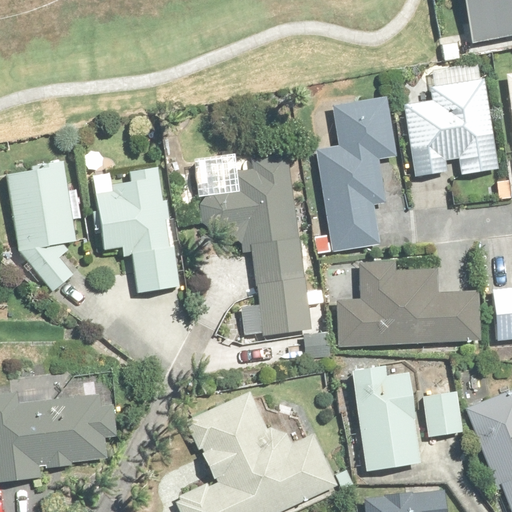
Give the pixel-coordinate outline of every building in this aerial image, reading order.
[(511,0),(465,0),(474,44),(511,36),(511,0)] [(436,101),(405,105),(416,177),(448,172),(447,161),(460,159),(462,175),(499,169),(486,80),(434,88),(436,101)] [(397,156),(387,96),(332,105),(339,147),(316,151),(333,252),(380,244),(374,207),(387,205),(379,159),(397,156)] [(289,159),(201,171),(203,190),(209,189),(209,193),(207,194),(206,195),(205,196),(204,197),(203,198),(202,199),(202,201),(201,202),(201,204),(201,205),(200,207),(201,208),(201,210),(201,211),(201,213),(202,214),(203,215),(203,217),(204,218),(205,219),(207,220),(208,221),(209,222),(210,222),(212,223),(213,223),(214,227),(225,226),(226,233),(244,249),(251,248),(257,291),(305,284),(289,159)] [(49,246),(78,241),(75,219),(82,218),(77,190),(70,192),(65,161),(33,167),(33,170),(7,174),(20,251),(56,289),(74,273),(49,246)] [(164,200),(160,168),(130,172),(131,183),(111,185),(110,174),(96,175),(103,250),(123,248),(124,257),(132,256),(136,292),(181,287),(172,199),(164,200)] [(396,263),(360,263),(360,300),(337,300),(338,344),(482,341),(481,292),(437,293),(437,271),(396,272),(396,263)] [(511,287),(496,289),(497,338),(511,337),(511,287)] [(330,359),(330,333),(305,334),(306,359),(330,359)] [(412,374),(388,376),(386,363),(354,366),(364,471),(413,466),(408,418),(416,417),(412,374)] [(73,381),(54,400),(52,390),(0,394),(0,483),(42,479),(41,471),(76,468),(75,463),(98,461),(105,448),(104,437),(117,436),(114,406),(102,407),(101,394),(88,395),(73,381)] [(503,486),(511,509),(511,390),(467,408),(498,488),(503,486)] [(457,393),(425,397),(430,437),(462,434),(457,393)] [(253,394),(191,421),(216,480),(176,498),(181,511),(280,511),(339,487),(317,437),(310,439),(295,403),(272,413),(266,398),(256,402),(253,394)] [(393,499),(366,501),(366,511),(448,511),(447,491),(392,494),(393,499)]
